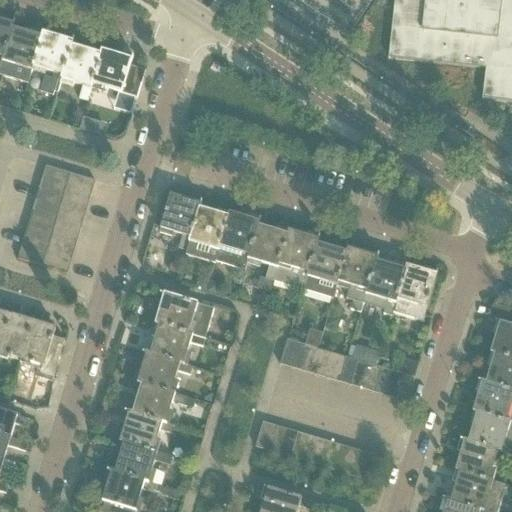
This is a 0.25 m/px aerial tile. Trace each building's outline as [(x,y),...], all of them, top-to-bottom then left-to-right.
[(511,0),(394,0),(388,60),(485,70),(482,100),(511,103),(511,0)] [(0,73),(13,31),(15,23),(14,23),(3,20),(3,19),(1,24),(0,23),(0,73)] [(0,77),(28,86),(33,68),(43,35),(42,35),(41,39),(31,36),(32,32),(31,32),(30,36),(15,32),(15,31),(13,31),(0,73),(0,77)] [(43,35),(33,68),(47,72),(46,73),(53,75),(51,80),(45,78),(42,89),(44,90),(43,95),(54,99),(55,93),(58,94),(59,91),(59,89),(62,81),(74,40),(73,40),(72,45),(61,41),(63,37),(62,37),(60,41),(46,37),(46,36),(43,35)] [(87,103),(93,86),(102,53),(101,52),(100,57),(90,54),(91,49),(90,49),(89,54),(74,50),(75,49),(72,48),(74,40),(62,81),(83,87),(79,101),(87,103)] [(102,53),(93,86),(104,89),(118,93),(122,94),(137,99),(140,89),(146,71),(130,66),(133,58),(132,57),(131,62),(120,59),(121,54),(120,54),(119,59),(105,54),(102,53)] [(137,99),(118,93),(113,110),(133,116),(137,99)] [(83,120),(80,132),(100,138),(103,126),(83,120)] [(45,168),(41,179),(66,187),(70,175),(45,168)] [(70,175),(66,187),(91,194),(95,183),(70,175)] [(41,179),(38,191),(63,198),(66,187),(41,179)] [(66,187),(63,198),(88,206),(91,194),(66,187)] [(38,191),(34,203),(59,210),(63,198),(38,191)] [(178,250),(187,253),(199,210),(202,203),(201,202),(199,207),(189,204),(190,199),(189,199),(188,204),(173,199),(173,198),(170,197),(159,231),(161,232),(161,231),(182,237),(178,250)] [(63,198),(59,210),(84,218),(88,206),(63,198)] [(34,203),(31,214),(56,222),(59,210),(34,203)] [(59,210),(56,222),(81,229),(84,218),(59,210)] [(215,265),(216,261),(230,215),(229,215),(227,220),(217,217),(218,212),(216,216),(202,212),(202,211),(199,210),(187,253),(185,257),(215,265)] [(31,214),(28,226),(52,233),(56,222),(31,214)] [(216,261),(215,264),(245,273),(246,270),(247,266),(248,261),(258,228),(261,220),(260,220),(258,225),(248,222),(249,217),(249,216),(247,221),(232,217),(233,216),(230,215),(216,261)] [(56,222),(52,233),(77,241),(81,229),(56,222)] [(28,226),(24,237),(49,245),(52,233),(28,226)] [(248,261),(247,266),(260,270),(262,265),(270,268),(266,281),(274,283),(289,233),(288,233),(286,237),(276,234),(278,230),(277,229),(275,234),(261,230),(261,229),(258,228),(248,261)] [(52,233),(49,245),(74,252),(77,241),(52,233)] [(308,279),(318,246),(320,238),(319,238),(317,242),(307,239),(308,234),(307,234),(306,239),(292,235),(292,234),(289,233),(274,283),(295,290),(297,286),(305,288),(308,279)] [(24,237),(21,249),(46,257),(49,245),(24,237)] [(49,245),(46,257),(70,264),(74,252),(49,245)] [(333,301),(337,288),(348,251),(347,250),(346,255),(335,252),(337,247),(336,247),(334,252),(320,247),(320,246),(318,246),(308,279),(305,288),(304,292),(333,301)] [(17,261),(42,268),(46,257),(21,249),(17,261)] [(337,288),(350,292),(347,301),(354,303),(352,312),(361,315),(364,306),(377,263),(379,255),(378,255),(377,260),(366,257),(368,252),(367,252),(365,257),(351,252),(348,251),(337,288)] [(46,257),(42,268),(67,276),(70,264),(46,257)] [(172,261),(168,273),(178,276),(182,264),(172,261)] [(393,319),(395,312),(408,268),(406,268),(405,273),(394,270),(396,265),(395,265),(394,269),(379,265),(379,264),(377,263),(364,306),(385,312),(384,316),(393,319)] [(395,312),(394,315),(414,321),(423,324),(438,273),(436,273),(435,278),(425,275),(427,270),(426,270),(425,275),(410,270),(410,269),(408,268),(398,302),(395,312)] [(156,322),(155,325),(188,335),(205,340),(214,310),(210,309),(160,294),(159,295),(164,297),(161,307),(156,305),(156,306),(161,308),(157,322),(156,322)] [(258,301),(256,309),(265,312),(267,304),(258,301)] [(491,351),(490,354),(511,360),(511,312),(493,306),(493,308),(494,308),(490,321),(489,321),(488,322),(500,325),(497,336),(492,334),(492,335),(496,337),(492,351),(491,351)] [(12,360),(21,362),(32,324),(22,321),(21,324),(18,323),(22,309),(13,307),(10,317),(0,352),(0,357),(12,361),(12,360)] [(32,324),(21,362),(20,367),(37,372),(34,379),(52,384),(64,342),(53,338),(55,331),(45,328),(44,331),(40,330),(44,316),(36,313),(32,324)] [(0,352),(10,317),(0,314),(0,352)] [(151,353),(150,355),(183,365),(189,344),(202,348),(205,340),(188,335),(155,325),(155,326),(159,327),(156,337),(152,336),(151,337),(156,338),(152,353),(151,353)] [(279,367),(291,370),(298,345),(287,342),(279,367)] [(291,370),(303,374),(310,349),(298,345),(291,370)] [(303,374),(314,377),(322,352),(310,349),(303,374)] [(314,377),(326,381),(333,356),(322,352),(314,377)] [(138,381),(137,384),(170,394),(177,373),(190,376),(192,368),(183,365),(150,355),(142,353),(142,354),(147,355),(144,366),(139,364),(138,365),(143,367),(139,381),(138,381)] [(486,382),(485,385),(511,392),(511,360),(490,354),(490,355),(494,356),(491,367),(487,365),(487,367),(491,368),(487,382),(486,382)] [(326,381),(338,384),(345,359),(333,356),(326,381)] [(338,384),(349,387),(357,363),(345,359),(338,384)] [(401,376),(403,377),(413,380),(418,364),(405,361),(401,376)] [(349,387),(361,391),(368,366),(357,363),(349,387)] [(361,391),(372,394),(380,370),(368,366),(361,391)] [(372,394),(384,398),(391,373),(380,370),(372,394)] [(391,373),(384,398),(396,401),(403,377),(401,376),(391,373)] [(473,410),(473,413),(511,424),(511,392),(485,385),(477,382),(477,383),(482,385),(479,395),(474,394),(474,395),(479,396),(474,410),(473,410)] [(133,412),(132,414),(165,424),(171,403),(185,407),(187,400),(187,399),(170,394),(137,384),(137,385),(142,386),(139,396),(134,395),(134,396),(138,397),(134,412),(133,412)] [(187,400),(185,407),(193,410),(195,403),(187,400)] [(120,440),(119,443),(152,453),(159,432),(172,436),(174,427),(165,424),(132,414),(124,412),(124,413),(129,414),(126,425),(121,423),(121,424),(126,426),(121,440),(120,440)] [(0,413),(0,436),(10,440),(13,430),(10,429),(11,425),(25,429),(28,422),(0,413)] [(467,444),(510,456),(511,457),(511,424),(473,413),(472,414),(477,415),(474,426),(469,424),(469,425),(473,427),(469,441),(468,441),(467,444)] [(255,449),(266,452),(274,428),(262,424),(255,449)] [(266,452),(278,456),(285,431),(274,428),(266,452)] [(278,456),(290,459),(297,434),(285,431),(278,456)] [(290,459),(301,463),(309,438),(297,434),(290,459)] [(0,461),(3,462),(6,452),(3,451),(4,447),(19,452),(26,454),(28,446),(21,444),(21,443),(10,440),(0,436),(0,461)] [(301,463),(313,466),(320,441),(309,438),(301,463)] [(313,466),(325,470),(332,445),(320,441),(313,466)] [(456,469),(455,472),(488,482),(494,461),(507,465),(510,456),(467,444),(459,441),(459,442),(464,444),(461,454),(457,452),(456,453),(461,455),(456,469)] [(116,471),(115,471),(114,473),(147,484),(154,462),(167,466),(169,458),(152,453),(119,443),(119,444),(124,445),(121,455),(116,454),(116,455),(120,456),(116,471)] [(325,470),(336,473),(344,448),(332,445),(325,470)] [(336,473),(348,477),(355,452),(344,448),(336,473)] [(348,477),(359,480),(367,455),(355,452),(348,477)] [(190,455),(188,463),(195,465),(198,458),(190,455)] [(367,455),(359,480),(371,484),(378,459),(367,455)] [(0,470),(12,474),(14,465),(3,462),(0,461),(0,470)] [(114,473),(107,471),(106,472),(111,474),(108,484),(103,482),(103,483),(108,485),(103,499),(101,503),(105,504),(102,511),(134,511),(141,491),(154,495),(157,486),(147,484),(114,473)] [(449,502),(480,511),(497,511),(505,487),(488,482),(455,472),(455,473),(459,474),(456,485),(451,483),(451,484),(456,486),(451,500),(450,500),(449,502)] [(297,511),(298,509),(307,511),(311,511),(314,504),(263,490),(263,491),(268,492),(265,503),(260,501),(260,502),(265,504),(262,511),(297,511)] [(168,491),(166,498),(182,503),(184,496),(168,491)] [(480,511),(449,502),(442,500),(442,501),(446,503),(443,511),(440,511),(439,511),(438,511),(480,511)]
